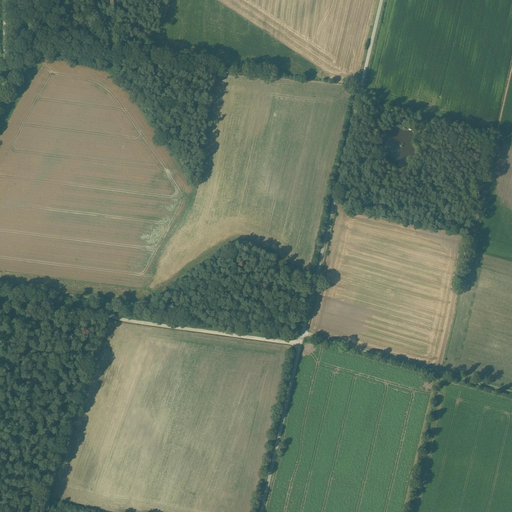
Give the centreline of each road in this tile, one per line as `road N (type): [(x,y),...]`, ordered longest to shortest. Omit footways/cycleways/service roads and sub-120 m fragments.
road 1 (unclassified): [(261,511),(381,0)]
road 2 (track): [(300,344),(0,298)]
road 3 (track): [(511,391),(289,326)]
road 4 (track): [(7,53),(35,47),(202,72)]
